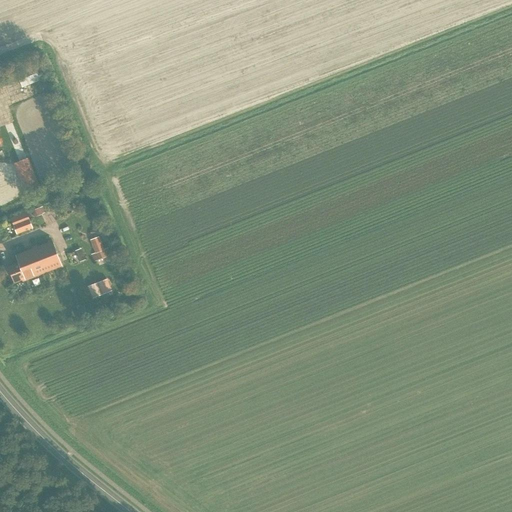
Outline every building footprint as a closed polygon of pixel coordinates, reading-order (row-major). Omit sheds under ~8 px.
[(36,65),(17,73),(22,88),(42,80),(36,65)] [(15,93),(17,99),(31,96),(29,89),(15,93)] [(26,115),(30,130),(37,128),(34,113),(26,115)] [(28,158),(14,163),(25,191),(39,186),(28,158)] [(52,205),(50,211),(56,213),(58,206),(52,205)] [(30,219),(27,211),(11,217),(14,225),(17,234),(34,228),(30,219)] [(109,248),(105,249),(100,236),(91,240),(96,253),(91,255),(94,262),(112,255),(109,248)] [(9,267),(15,282),(22,279),(23,281),(63,266),(53,241),(16,255),(19,263),(9,267)] [(69,260),(79,258),(77,247),(66,249),(69,260)] [(107,279),(88,286),(93,299),(113,291),(107,279)]
